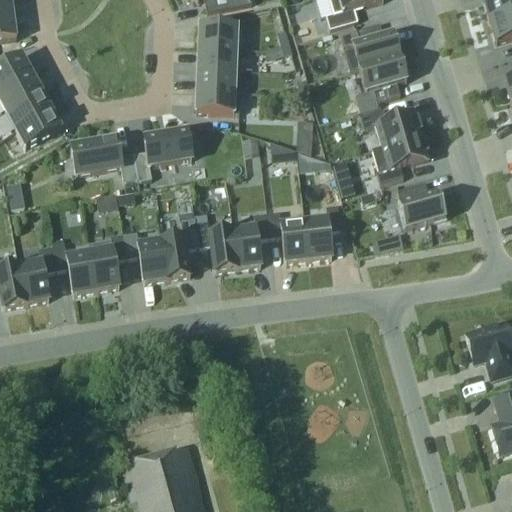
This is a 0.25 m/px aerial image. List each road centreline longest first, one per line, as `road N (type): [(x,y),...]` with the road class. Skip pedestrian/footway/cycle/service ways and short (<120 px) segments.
road 1 (residential): [(0,359),(383,300)]
road 2 (residential): [(40,0),(44,43),(59,79),(82,109),(105,119),(152,109),(162,62),(149,0)]
road 3 (residential): [(500,279),(420,0)]
road 4 (residential): [(445,511),(383,300)]
